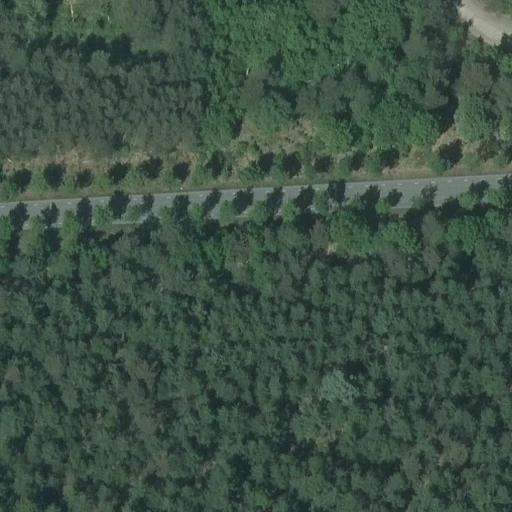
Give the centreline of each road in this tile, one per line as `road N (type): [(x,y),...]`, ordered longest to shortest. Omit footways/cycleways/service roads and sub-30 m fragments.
road 1 (unknown): [(0,375),(511,344)]
road 2 (primary): [(0,217),(511,189)]
